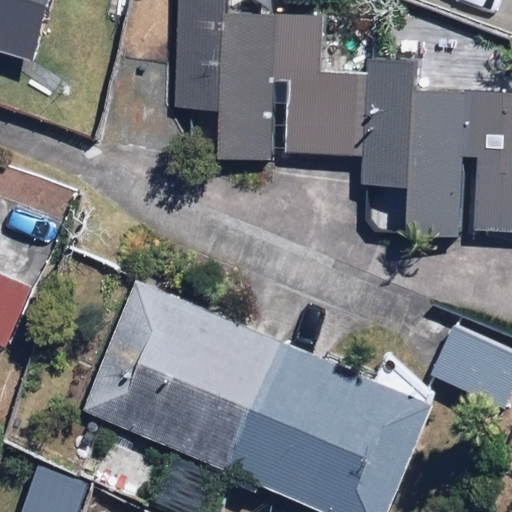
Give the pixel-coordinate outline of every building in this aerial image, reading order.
[(0,0),(0,49),(35,59),(50,0),(0,0)] [(231,0),(178,0),(174,107),(222,109),(220,154),(279,156),(280,153),(365,156),(364,177),(413,179),(411,227),(511,231),(511,88),(421,85),(422,56),(377,54),(376,73),(325,71),(328,10),(232,6),(231,0)] [(0,342),(16,348),(41,284),(0,268),(0,342)] [(134,274),(80,412),(332,511),(399,511),(445,396),(134,274)] [(511,404),(511,349),(456,326),(433,379),(509,412),(511,404)]
